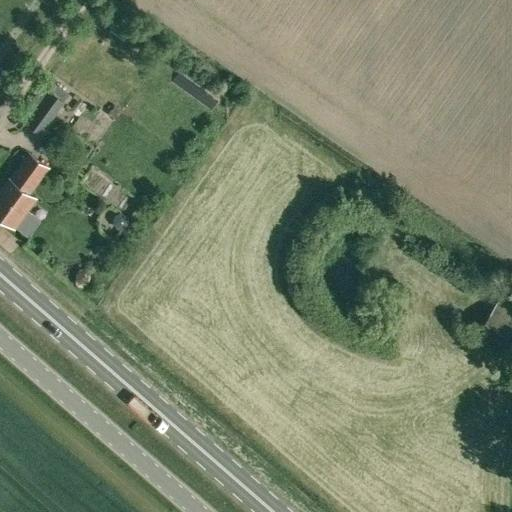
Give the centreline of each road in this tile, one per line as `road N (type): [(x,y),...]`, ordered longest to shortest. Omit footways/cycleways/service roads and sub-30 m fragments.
road 1 (primary): [(271,511),(0,274)]
road 2 (unclassified): [(200,511),(0,337)]
road 3 (track): [(0,123),(88,0)]
